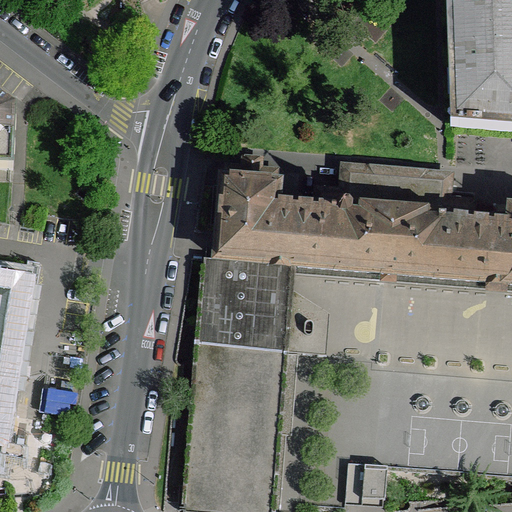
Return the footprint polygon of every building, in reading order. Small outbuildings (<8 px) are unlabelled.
[(511,21),(511,0),(447,0),(448,23),(511,21)] [(511,133),(511,21),(448,23),(452,128),(511,133)] [(15,108),(0,96),(0,170),(15,171),(15,108)] [(224,184),(219,261),(295,267),(511,284),(511,219),(493,218),(492,225),(471,223),(473,206),(448,204),(449,179),(345,170),(343,195),(318,193),(317,211),(295,209),(296,203),(277,201),(278,189),(274,188),(276,173),(228,169),(227,185),(224,184)] [(293,293),(295,267),(219,261),(203,260),(184,511),(273,511),(288,354),(293,293)] [(0,289),(29,294),(31,275),(0,269),(0,289)] [(0,478),(0,479),(29,294),(0,289),(0,478)] [(333,317),(293,293),(288,354),(330,358),(333,317)] [(382,472),(344,469),(341,507),(379,510),(382,472)]
